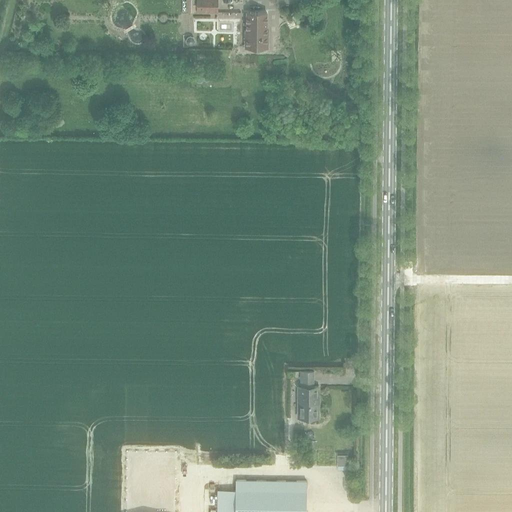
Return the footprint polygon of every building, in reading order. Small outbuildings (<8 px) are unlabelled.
[(187,0),(187,11),(195,11),(195,0),(187,0)] [(217,12),(217,0),(197,0),(197,11),(217,12)] [(266,33),(267,12),(247,12),(247,30),(248,30),(247,46),(267,46),(268,33),(266,33)] [(318,417),(318,386),(313,386),(314,371),(301,371),(300,386),(303,386),(303,398),(299,398),(299,417),(318,417)] [(348,453),(339,453),(339,465),(348,464),(348,453)] [(236,490),(218,490),(217,511),(305,511),(306,481),(236,480),(236,490)]
